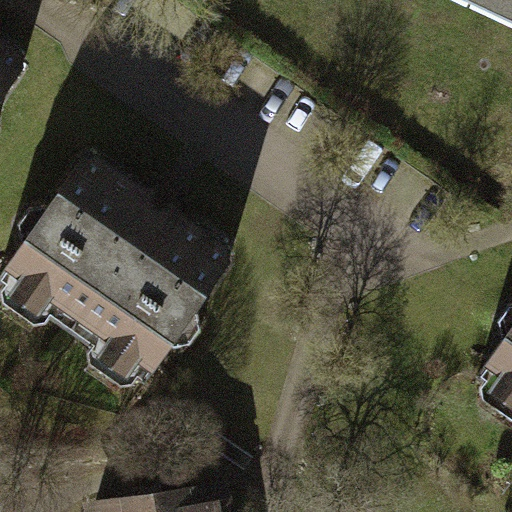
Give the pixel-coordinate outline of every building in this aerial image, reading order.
[(511,0),(459,0),(511,24),(511,0)] [(0,106),(22,74),(0,58),(0,106)] [(82,164),(0,284),(0,292),(140,387),(226,261),(82,164)] [(511,339),(476,392),(511,416),(511,339)] [(234,511),(231,488),(83,511),(234,511)]
